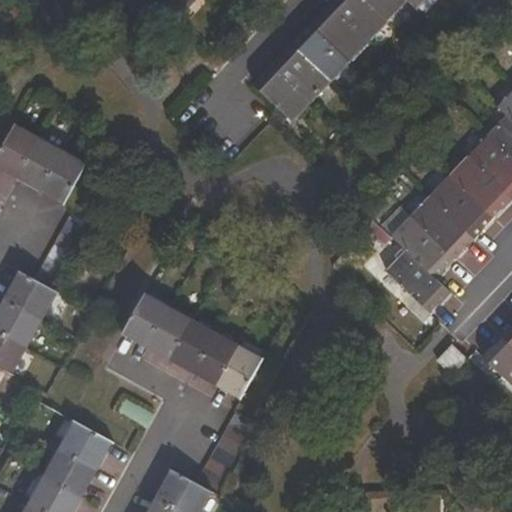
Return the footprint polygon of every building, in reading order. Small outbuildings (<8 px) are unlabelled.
[(174,0),(186,12),(197,0),(174,0)] [(352,0),(343,16),(371,42),(390,22),(366,0),(352,0)] [(366,0),(390,22),(410,1),(408,0),(366,0)] [(408,0),(410,1),(419,10),(427,0),(408,0)] [(339,13),(325,36),(353,62),(371,42),(343,16),(339,13)] [(321,32),(305,56),(333,83),(353,62),(325,36),(321,32)] [(301,52),(285,77),(314,103),(333,83),(305,56),(301,52)] [(295,123),(314,103),(285,77),(282,73),(267,96),(295,123)] [(511,118),(511,94),(500,107),(509,116),(511,118)] [(511,118),(509,116),(490,136),(511,157),(511,118)] [(20,176),(39,142),(16,130),(0,157),(0,160),(11,166),(9,170),(20,176)] [(510,195),(511,193),(511,157),(490,136),(470,157),(510,195)] [(46,185),(63,155),(39,142),(20,176),(34,184),(36,180),(46,185)] [(63,155),(46,185),(44,189),(58,197),(60,193),(70,199),(86,168),(63,155)] [(494,215),(501,208),(500,207),(510,195),(470,157),(452,176),(489,210),(494,215)] [(11,166),(0,160),(0,169),(18,180),(20,176),(9,170),(11,166)] [(20,176),(18,180),(41,193),(44,189),(46,185),(36,180),(34,184),(20,176)] [(472,235),(481,225),(477,222),(489,210),(452,176),(431,198),(470,234),(472,235)] [(58,197),(44,189),(41,193),(66,206),(70,199),(60,193),(58,197)] [(500,207),(501,208),(494,215),(497,218),(511,202),(511,196),(510,195),(500,207)] [(454,257),(464,249),(460,245),(470,234),(431,198),(413,218),(453,256),(454,257)] [(477,222),(481,225),(472,235),(477,240),(497,218),(494,215),(489,210),(477,222)] [(98,223),(75,211),(40,275),(63,287),(98,223)] [(438,276),(448,266),(445,264),(453,256),(413,218),(395,236),(410,250),(438,276)] [(472,235),(470,234),(460,245),(464,249),(454,257),(458,260),(477,240),(472,235)] [(439,300),(438,298),(449,287),(440,278),(438,276),(410,250),(390,271),(429,310),(439,300)] [(445,264),(448,266),(438,276),(440,278),(458,260),(454,257),(453,256),(445,264)] [(10,303),(26,275),(21,272),(6,300),(10,303)] [(10,303),(41,319),(56,292),(37,281),(26,275),(10,303)] [(449,287),(438,298),(439,300),(429,310),(433,314),(454,292),(449,287)] [(151,343),(168,312),(145,299),(130,328),(141,334),(140,337),(151,343)] [(0,322),(10,303),(6,300),(0,310),(0,322)] [(0,322),(0,333),(26,347),(41,319),(10,303),(0,322)] [(168,312),(151,343),(164,351),(166,347),(178,354),(193,326),(168,312)] [(193,326),(178,354),(190,361),(188,364),(200,370),(217,339),(193,326)] [(141,334),(130,328),(126,335),(148,347),(151,343),(140,337),(141,334)] [(26,347),(0,333),(0,369),(10,375),(26,347)] [(217,339),(200,370),(211,377),(212,375),(224,382),(240,352),(217,339)] [(166,347),(164,351),(151,343),(148,347),(173,362),(178,354),(166,347)] [(470,358),(454,343),(438,360),(455,375),(471,359),(470,358)] [(506,360),(509,362),(511,358),(511,346),(510,345),(491,365),(497,370),(506,360)] [(240,352),(224,382),(223,384),(233,390),(235,387),(246,393),(262,364),(240,352)] [(173,362),(197,375),(200,370),(188,364),(190,361),(178,354),(173,362)] [(511,384),(511,358),(509,362),(506,360),(497,370),(511,384)] [(197,375),(220,388),(223,384),(224,382),(212,375),(211,377),(200,370),(197,375)] [(220,388),(242,401),(246,393),(235,387),(233,390),(223,384),(220,388)] [(198,486),(209,492),(225,501),(264,429),(237,414),(198,486)] [(63,453),(95,470),(110,442),(78,425),(63,453)] [(95,470),(99,472),(105,459),(113,444),(110,442),(95,470)] [(95,470),(63,453),(49,480),(81,498),(95,470)] [(81,498),(84,499),(99,472),(95,470),(81,498)] [(176,474),(172,472),(158,498),(162,501),(165,502),(170,491),(168,490),(176,474)] [(165,502),(182,511),(197,511),(209,492),(198,486),(176,474),(168,490),(170,491),(165,502)] [(72,511),(81,498),(49,480),(34,508),(41,511),(72,511)] [(72,511),(76,511),(84,499),(81,498),(72,511)] [(155,511),(162,501),(158,498),(149,511),(155,511)] [(182,511),(165,502),(162,501),(155,511),(182,511)]
